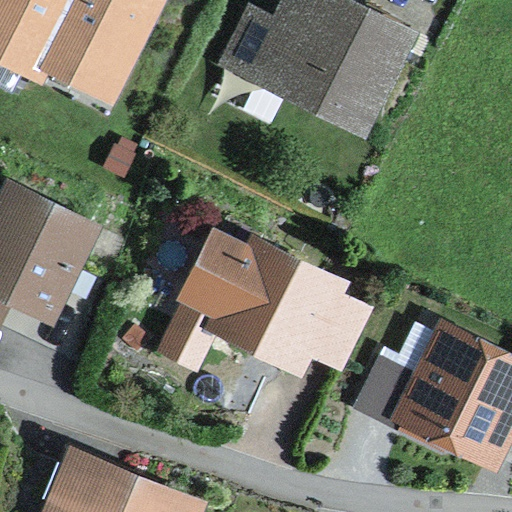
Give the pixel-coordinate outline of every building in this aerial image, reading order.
[(0,0),(0,32),(41,54),(68,0),(0,0)] [(68,0),(42,53),(107,85),(148,0),(68,0)] [(365,92),(375,72),(387,65),(408,23),(369,4),(365,14),(336,0),(293,0),(282,24),(253,9),(226,63),(258,79),(263,70),(361,118),(372,96),(365,92)] [(10,191),(0,212),(0,282),(50,306),(87,228),(10,191)] [(219,320),(297,359),(335,283),(256,243),(251,255),(215,237),(159,349),(195,367),(219,320)] [(443,445),(449,433),(490,452),(511,406),(511,367),(446,335),(402,425),(443,445)] [(187,511),(82,469),(77,482),(67,478),(53,511),(187,511)]
